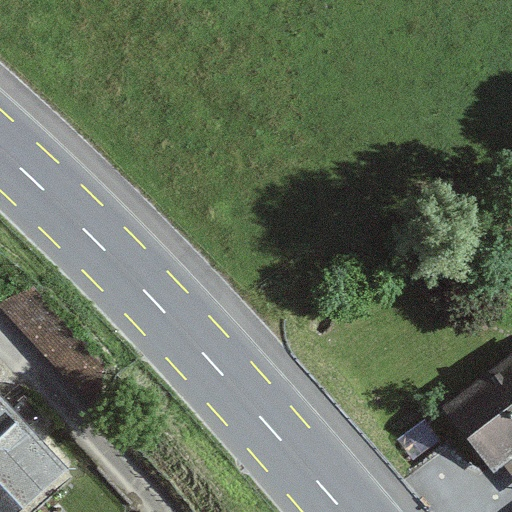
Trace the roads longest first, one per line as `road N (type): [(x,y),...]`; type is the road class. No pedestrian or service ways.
road 1 (primary): [(0,151),(104,245),(344,511)]
road 2 (track): [(0,349),(36,378),(147,511)]
